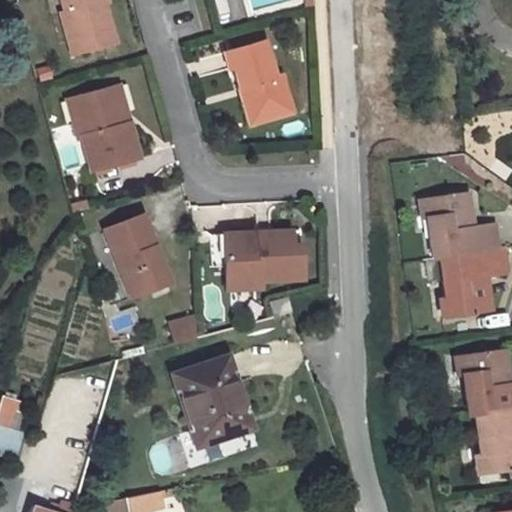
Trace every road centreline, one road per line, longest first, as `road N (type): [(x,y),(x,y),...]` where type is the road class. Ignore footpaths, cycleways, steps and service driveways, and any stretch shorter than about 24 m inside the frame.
road 1 (residential): [(348,186),(213,186),(194,167),(147,0)]
road 2 (residential): [(378,511),(356,451),(348,186)]
road 3 (residential): [(348,186),(345,0)]
